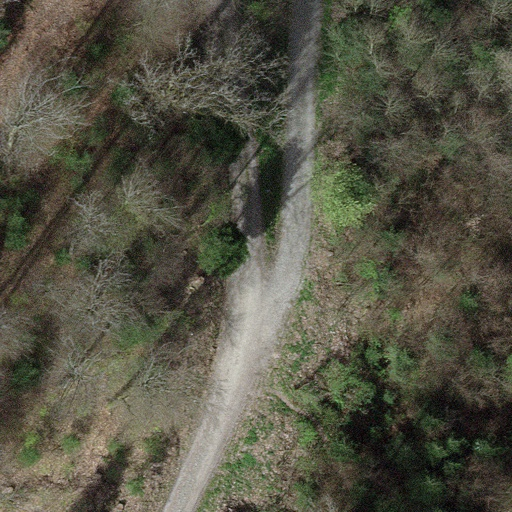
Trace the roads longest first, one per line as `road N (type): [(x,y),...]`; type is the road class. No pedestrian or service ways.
road 1 (track): [(249,342),(298,259),(315,0)]
road 2 (track): [(249,342),(258,207),(220,0)]
road 3 (track): [(170,511),(249,342)]
road 4 (track): [(232,511),(251,427),(249,342)]
